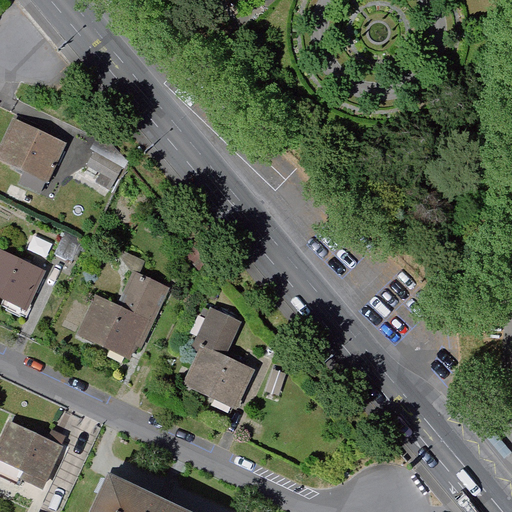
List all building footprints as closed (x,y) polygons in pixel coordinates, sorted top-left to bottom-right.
[(74,145),(17,119),(0,156),(0,162),(54,188),(74,145)] [(116,183),(128,157),(97,143),(85,169),(116,183)] [(50,273),(0,249),(0,301),(31,315),(50,273)] [(118,307),(92,295),(73,338),(130,364),(149,321),(164,289),(133,275),(118,307)] [(192,350),(198,352),(181,389),(238,415),(257,373),(226,358),(241,324),(217,313),(211,310),(192,350)] [(63,445),(7,419),(0,433),(0,467),(44,487),(63,445)] [(174,511),(102,478),(85,511),(174,511)]
